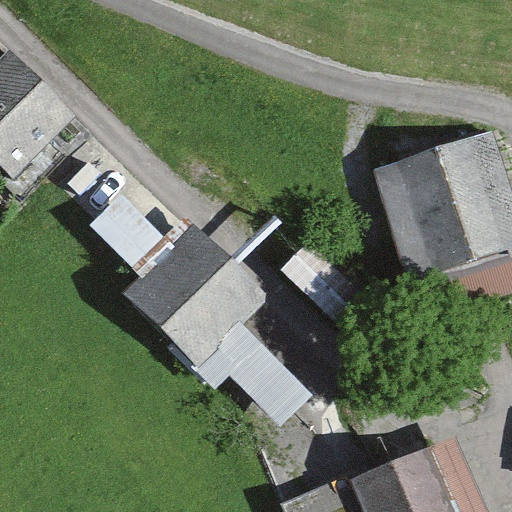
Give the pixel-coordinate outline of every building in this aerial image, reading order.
[(0,171),(4,176),(31,149),(62,118),(6,62),(0,67),(0,171)] [(490,222),(504,217),(480,132),(393,160),(395,166),(372,173),(404,283),(421,311),(497,290),(487,256),(499,253),(490,222)] [(317,236),(291,267),(329,298),(354,267),(317,236)] [(126,304),(185,364),(249,299),(190,240),(126,304)] [(450,511),(428,457),(294,511),(450,511)]
